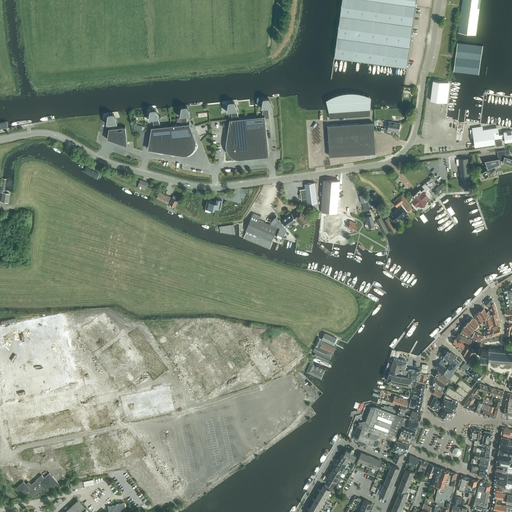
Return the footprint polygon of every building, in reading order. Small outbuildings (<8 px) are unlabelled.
[(337,38),(334,57),(406,68),(409,48),(412,26),(415,6),(370,0),(342,0),(340,16),(337,38)] [(458,31),(458,32),(476,34),(476,33),(480,0),(462,0),(459,31),(458,31)] [(455,58),(454,71),(479,74),(483,45),(458,42),(456,57),(455,58)] [(445,102),(448,82),(433,80),(430,100),(445,102)] [(359,95),(359,94),(354,94),(354,93),(343,94),(343,95),(337,95),(337,96),(332,97),(333,99),(328,99),(329,118),(370,115),(369,97),(364,97),(364,95),(359,95)] [(230,118),(226,144),(229,144),(229,146),(229,147),(229,149),(230,151),(231,152),(232,154),(234,155),(235,156),(237,156),(239,157),(240,157),(240,159),(256,157),(259,157),(260,157),(259,157),(259,155),(266,154),(266,151),(268,151),(268,152),(265,118),(265,117),(269,116),(269,118),(268,107),(272,106),(272,107),(273,107),(270,99),(263,99),(261,108),(262,108),(263,108),(262,116),(239,118),(239,116),(237,112),(236,110),(238,110),(238,111),(238,110),(236,105),(235,102),(228,103),(228,106),(227,112),(227,111),(231,111),(231,113),(232,118),(232,119),(230,119),(230,118)] [(180,124),(170,125),(173,154),(175,154),(185,156),(185,155),(184,155),(184,153),(185,153),(187,152),(188,152),(189,151),(191,150),(192,148),(193,147),(193,145),(194,144),(194,142),(194,141),(196,141),(189,122),(189,123),(187,124),(187,122),(187,117),(187,115),(188,115),(190,115),(191,115),(189,110),(188,107),(181,108),(181,111),(180,116),(181,116),(181,118),(180,122),(180,124)] [(149,114),(149,119),(153,119),(153,120),(153,126),(153,127),(152,127),(152,126),(149,143),(151,143),(151,148),(162,149),(162,152),(166,152),(170,153),(173,154),(170,125),(161,126),(160,124),(159,120),(158,118),(159,118),(160,118),(158,113),(157,113),(156,110),(150,111),(150,114),(149,114)] [(107,118),(106,124),(107,124),(107,123),(107,127),(111,126),(111,128),(109,128),(107,139),(118,143),(127,142),(125,127),(118,127),(116,123),(117,122),(117,123),(115,117),(114,114),(108,115),(107,118)] [(328,125),(330,156),(375,153),(373,122),(328,125)] [(399,131),(400,123),(389,122),(388,126),(385,126),(384,128),(384,131),(384,132),(387,133),(388,129),(399,131)] [(493,128),(483,129),(482,126),(472,127),(475,146),(495,143),(495,139),(505,137),(505,142),(511,140),(511,130),(504,132),(504,134),(499,134),(498,129),(493,130),(493,128)] [(511,164),(511,158),(509,157),(509,149),(497,151),(498,158),(485,161),(487,166),(485,167),(485,168),(482,170),(485,176),(488,174),(489,175),(496,169),(494,166),(499,164),(499,160),(503,160),(503,162),(511,164)] [(463,188),(471,187),(468,158),(460,159),(463,188)] [(102,176),(86,167),(83,174),(98,183),(102,176)] [(8,203),(9,193),(4,192),(6,179),(2,178),(0,191),(0,192),(2,192),(1,201),(8,203)] [(144,190),(147,182),(140,179),(137,188),(144,190)] [(427,194),(430,192),(429,191),(431,189),(430,188),(435,184),(430,179),(422,185),(424,188),(422,189),(424,191),(421,193),(420,192),(418,194),(417,194),(416,195),(414,197),(414,198),(412,200),(417,206),(419,204),(420,206),(425,204),(427,200),(426,199),(429,196),(427,194)] [(324,180),(321,213),(337,214),(340,181),(324,180)] [(305,189),(300,189),(301,199),(306,199),(307,203),(312,203),(313,210),(319,209),(318,202),(317,202),(315,182),(305,184),(305,189)] [(167,203),(168,203),(171,197),(160,192),(157,198),(167,203)] [(365,194),(359,196),(361,203),(362,202),(367,201),(370,200),(369,197),(366,198),(365,194)] [(412,208),(403,194),(393,202),(397,207),(403,203),(408,211),(412,208)] [(179,204),(179,203),(179,202),(177,201),(178,200),(175,199),(177,196),(174,195),(171,201),(170,204),(175,206),(176,204),(178,204),(179,204)] [(207,201),(206,208),(215,210),(215,208),(220,209),(222,200),(217,199),(216,203),(207,201)] [(395,223),(408,213),(402,205),(389,216),(395,223)] [(311,221),(302,208),(298,211),(298,210),(292,214),(292,213),(282,220),(287,227),(296,220),(296,219),(297,218),(303,227),(311,221)] [(246,230),(246,231),(247,231),(271,241),(277,227),(258,219),(260,216),(253,213),(246,230)] [(375,225),(372,215),(368,216),(367,216),(367,220),(365,220),(366,224),(368,223),(369,227),(375,225)] [(279,219),(276,216),(274,218),(272,220),(270,223),(280,227),(276,236),(281,238),(286,228),(286,229),(279,219)] [(341,217),(324,228),(329,237),(334,234),(333,232),(345,225),(348,226),(350,223),(346,221),(344,222),(341,217)] [(380,217),(376,219),(384,234),(385,234),(389,232),(381,217),(380,217)] [(348,226),(348,227),(355,230),(357,225),(355,224),(355,223),(351,221),(350,223),(348,226)] [(223,226),(219,226),(219,227),(220,232),(235,234),(234,234),(234,233),(233,224),(223,226)] [(247,231),(244,238),(270,249),(272,243),(273,242),(271,241),(247,231)] [(497,311),(495,304),(494,302),(492,299),(492,298),(486,304),(488,306),(487,306),(489,309),(489,308),(492,310),(494,312),(497,311)] [(484,319),(488,315),(486,312),(484,308),(479,311),(479,312),(479,311),(484,319)] [(493,324),(499,323),(497,312),(490,314),(489,311),(488,312),(484,308),(486,312),(488,315),(489,316),(491,316),(493,324)] [(0,322),(0,396),(2,405),(77,391),(62,311),(0,322)] [(479,322),(484,319),(479,311),(479,312),(474,314),(479,322)] [(485,320),(486,326),(493,324),(491,316),(489,316),(485,320)] [(468,322),(474,328),(479,324),(472,317),(470,320),(468,322)] [(471,332),(474,328),(468,322),(464,326),(466,328),(466,327),(471,332)] [(470,333),(471,332),(466,327),(466,328),(464,326),(461,331),(461,332),(469,336),(470,336),(471,334),(470,333)] [(493,329),(495,335),(501,333),(500,328),(498,328),(497,326),(490,328),(490,329),(493,329)] [(485,338),(495,335),(493,329),(490,329),(490,328),(488,328),(488,331),(486,331),(485,331),(484,331),(485,335),(484,336),(485,338)] [(471,334),(470,336),(478,341),(484,337),(475,331),(472,335),(471,334)] [(324,332),(321,339),(334,344),(335,342),(336,339),(337,338),(324,332)] [(469,337),(469,336),(461,332),(460,334),(458,332),(455,338),(463,342),(464,340),(467,341),(466,343),(469,345),(473,339),(469,337)] [(321,339),(320,342),(335,349),(336,346),(334,344),(321,339)] [(463,350),(465,344),(455,339),(454,340),(453,340),(452,342),(453,343),(452,344),(461,349),(463,350)] [(320,342),(318,347),(333,354),(335,349),(320,342)] [(463,350),(461,349),(459,351),(461,353),(466,355),(471,347),(465,344),(463,350)] [(315,346),(313,350),(331,358),(332,354),(315,346)] [(471,358),(475,350),(471,347),(466,356),(471,358)] [(511,350),(502,350),(488,349),(488,351),(481,350),(480,357),(488,358),(487,359),(511,361),(511,350)] [(448,361),(454,354),(449,350),(448,351),(447,351),(446,351),(444,353),(444,354),(445,355),(442,359),(447,363),(449,361),(448,361)] [(315,352),(314,355),(329,362),(330,359),(315,352)] [(449,361),(447,363),(449,365),(447,367),(453,371),(456,367),(458,365),(461,361),(456,357),(457,356),(454,354),(448,361),(449,361)] [(419,383),(421,373),(421,368),(412,367),(412,369),(409,369),(408,370),(404,368),(407,361),(402,360),(394,357),(394,358),(390,372),(387,380),(392,381),(397,382),(402,383),(415,386),(418,382),(419,383)] [(459,384),(458,386),(455,389),(448,385),(448,386),(444,392),(460,400),(460,401),(472,386),(447,367),(448,364),(441,359),(435,367),(447,375),(451,378),(459,384)] [(310,364),(306,372),(321,379),(323,374),(314,369),(315,366),(310,364)] [(470,367),(466,372),(477,381),(482,375),(473,368),(470,367)] [(451,378),(447,375),(447,376),(446,375),(438,370),(434,376),(447,385),(451,378)] [(421,373),(419,383),(425,384),(427,374),(421,373)] [(444,392),(448,386),(434,378),(433,387),(444,392)] [(474,391),(477,393),(478,389),(480,390),(481,391),(488,392),(490,387),(480,383),(474,391)] [(413,392),(421,394),(423,394),(425,385),(419,384),(418,388),(412,386),(411,391),(413,392)] [(121,394),(125,419),(175,410),(170,385),(121,394)] [(501,399),(501,397),(503,391),(493,388),(491,394),(493,394),(492,397),(496,398),(501,399)] [(443,393),(435,389),(433,394),(437,396),(440,397),(440,398),(443,393)] [(423,395),(421,394),(413,392),(412,392),(408,391),(408,393),(409,394),(408,397),(411,398),(413,399),(422,402),(423,395)] [(476,394),(477,393),(474,391),(467,400),(463,405),(463,406),(468,408),(470,401),(472,398),(473,399),(473,398),(474,399),(476,395),(476,394)] [(445,394),(441,405),(453,410),(458,403),(457,403),(458,401),(445,394)] [(406,406),(408,400),(394,395),(392,402),(406,406)] [(483,402),(482,402),(479,400),(480,398),(477,396),(476,395),(474,399),(477,400),(474,410),(479,412),(480,409),(483,402)] [(440,405),(441,405),(443,399),(440,397),(437,396),(436,397),(434,396),(432,402),(430,406),(438,410),(441,406),(440,405)] [(422,402),(413,399),(411,398),(409,406),(420,410),(422,402)] [(477,400),(474,399),(473,398),(473,399),(472,398),(470,401),(468,408),(474,410),(477,400)] [(501,399),(496,398),(496,401),(494,400),(494,402),(490,401),(489,403),(490,404),(498,407),(501,399)] [(489,403),(490,401),(484,399),(482,402),(483,402),(480,409),(479,412),(487,414),(490,405),(489,405),(490,404),(489,403)] [(498,407),(490,404),(489,405),(490,405),(487,414),(495,417),(498,407)] [(399,409),(398,410),(398,413),(404,415),(405,410),(408,411),(408,410),(409,407),(406,407),(401,405),(399,409)] [(375,406),(370,407),(365,422),(359,423),(353,437),(357,441),(371,447),(377,446),(379,440),(377,437),(380,434),(390,438),(390,440),(392,441),(393,439),(395,440),(396,437),(411,442),(415,432),(407,429),(407,427),(415,430),(418,422),(409,418),(408,419),(404,417),(394,413),(395,412),(398,413),(398,410),(396,409),(396,410),(390,408),(390,409),(381,406),(380,408),(375,406)] [(420,411),(414,409),(409,407),(408,410),(408,411),(405,410),(404,415),(420,420),(422,412),(420,411)] [(453,411),(445,407),(443,411),(443,410),(439,415),(443,417),(441,419),(443,421),(445,419),(447,420),(453,411)] [(511,437),(511,429),(502,427),(501,435),(509,437),(511,437)] [(480,439),(481,433),(481,430),(477,429),(476,430),(471,429),(470,438),(475,439),(475,440),(479,441),(478,444),(479,444),(480,439)] [(479,444),(491,446),(492,440),(491,440),(492,435),(481,433),(480,439),(479,444)] [(502,436),(500,444),(508,446),(508,445),(511,446),(511,439),(509,439),(509,438),(502,436)] [(393,444),(394,444),(393,449),(406,453),(410,444),(396,439),(396,441),(394,441),(393,444)] [(491,446),(479,444),(478,444),(478,447),(474,446),(473,453),(489,455),(491,446)] [(511,447),(500,444),(498,451),(499,451),(511,454),(511,447)] [(349,458),(353,460),(356,455),(347,449),(344,454),(349,458)] [(499,463),(510,464),(511,464),(511,454),(499,451),(498,453),(497,460),(500,460),(499,463)] [(363,462),(366,454),(361,452),(358,460),(363,462)] [(339,458),(347,463),(349,458),(344,454),(342,454),(339,458)] [(367,466),(371,456),(366,454),(363,462),(362,464),(367,466)] [(411,465),(415,457),(410,454),(407,463),(411,465)] [(401,463),(403,458),(394,455),(393,459),(401,463)] [(373,466),(376,458),(371,456),(367,466),(372,468),(373,466)] [(417,467),(420,459),(415,457),(411,465),(417,467)] [(344,467),(347,463),(339,458),(336,463),(344,467)] [(373,466),(372,468),(377,470),(378,468),(381,460),(376,458),(373,466)] [(420,459),(417,467),(416,468),(421,470),(421,468),(422,468),(423,467),(424,468),(423,471),(424,471),(426,468),(428,462),(420,459)] [(488,465),(479,464),(471,462),(470,471),(478,473),(478,474),(486,475),(488,465)] [(511,464),(510,464),(499,463),(497,462),(497,464),(496,464),(496,469),(511,471),(511,464)] [(341,472),(344,467),(336,463),(334,468),(341,472)] [(426,474),(426,476),(431,478),(432,476),(433,473),(434,473),(435,472),(433,472),(435,468),(436,466),(430,463),(426,474)] [(398,473),(400,468),(392,465),(389,470),(398,473)] [(431,490),(430,492),(431,492),(432,492),(431,496),(434,497),(435,493),(436,489),(436,488),(435,488),(435,486),(441,470),(442,468),(436,466),(435,468),(433,472),(435,472),(434,473),(433,477),(432,479),(431,483),(431,484),(434,485),(433,487),(433,486),(432,490),(431,490)] [(338,477),(341,472),(334,468),(331,472),(338,477)] [(414,472),(411,470),(408,469),(406,468),(404,474),(412,477),(414,472)] [(434,497),(434,500),(437,500),(440,501),(441,501),(441,498),(443,490),(450,492),(452,493),(452,492),(453,489),(455,480),(450,478),(449,480),(446,479),(449,471),(442,468),(441,470),(435,486),(435,488),(436,488),(436,489),(435,493),(434,497)] [(511,471),(506,471),(496,469),(495,476),(508,479),(508,477),(511,477),(511,471)] [(398,473),(389,470),(387,475),(395,478),(398,473)] [(129,471),(117,480),(119,484),(131,475),(129,471)] [(450,471),(447,477),(450,478),(455,480),(457,473),(450,471)] [(341,478),(338,477),(331,472),(328,477),(336,481),(338,483),(341,478)] [(59,484),(49,473),(44,478),(42,475),(30,485),(27,482),(26,484),(23,481),(15,488),(22,497),(28,492),(32,497),(43,488),(48,493),(59,484)] [(402,479),(410,482),(412,477),(404,474),(402,479)] [(387,475),(385,480),(393,483),(395,478),(387,475)] [(468,483),(470,478),(461,475),(457,489),(464,491),(464,492),(465,492),(465,491),(468,483)] [(126,479),(119,484),(124,490),(136,481),(132,476),(127,480),(126,479)] [(335,488),(338,483),(336,481),(328,477),(325,482),(333,486),(335,488)] [(511,480),(508,480),(495,477),(494,491),(509,493),(509,492),(511,492),(511,480)] [(477,483),(478,480),(470,478),(468,483),(466,493),(466,494),(465,494),(465,496),(473,498),(477,483)] [(408,487),(410,482),(402,479),(400,484),(408,487)] [(383,485),(391,488),(393,483),(385,480),(383,485)] [(485,483),(478,480),(473,498),(473,501),(475,501),(475,505),(479,505),(486,507),(490,490),(489,490),(490,486),(489,486),(489,485),(484,484),(485,483)] [(71,489),(83,487),(82,481),(70,484),(71,489)] [(141,488),(137,482),(125,490),(132,502),(145,494),(141,488)] [(408,487),(400,484),(398,489),(400,490),(406,492),(408,487)] [(323,485),(321,490),(331,496),(332,494),(332,493),(330,492),(331,489),(330,489),(327,487),(324,485),(323,485)] [(381,490),(389,493),(391,488),(383,485),(381,490)] [(320,491),(318,495),(325,499),(327,497),(329,499),(330,498),(331,496),(321,490),(320,490),(320,491)] [(389,493),(381,490),(379,495),(387,498),(389,493)] [(400,490),(398,495),(406,498),(408,493),(406,492),(400,490)] [(443,490),(441,498),(450,500),(452,493),(450,492),(443,490)] [(511,493),(509,493),(494,491),(494,497),(498,498),(498,499),(502,500),(506,501),(506,502),(511,503),(511,493)] [(146,494),(134,503),(137,508),(150,500),(146,494)] [(318,495),(315,499),(325,505),(327,503),(327,502),(324,501),(325,499),(318,495)] [(404,503),(406,498),(398,495),(396,500),(404,503)] [(501,506),(502,500),(498,499),(498,498),(494,497),(493,504),(496,504),(501,506)] [(437,500),(436,504),(439,505),(442,505),(442,506),(443,506),(449,507),(447,507),(449,507),(450,500),(441,498),(441,501),(440,501),(437,500)] [(314,500),(312,504),(320,508),(321,506),(324,508),(324,507),(325,505),(315,499),(315,500),(314,500)] [(362,505),(370,508),(372,503),(364,500),(362,505)] [(404,503),(396,500),(394,505),(402,508),(404,503)] [(67,511),(126,511),(124,503),(122,503),(121,504),(118,504),(117,505),(116,505),(107,507),(108,511),(107,511),(105,511),(88,511),(80,503),(78,501),(67,511)] [(484,511),(486,508),(479,505),(474,505),(475,504),(475,501),(473,501),(471,506),(470,507),(473,508),(475,509),(474,511),(484,511)] [(432,507),(431,511),(430,511),(436,511),(439,505),(436,504),(433,503),(432,507)]
